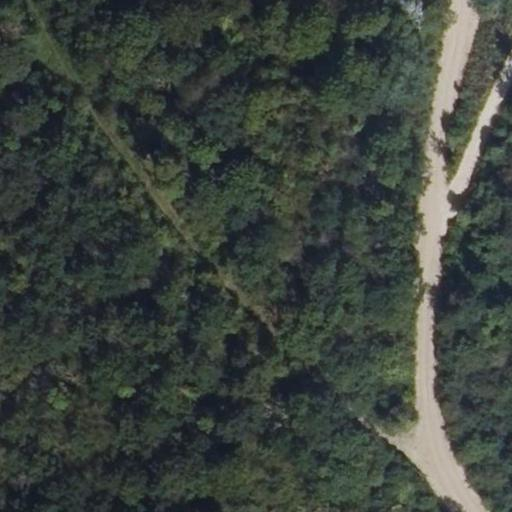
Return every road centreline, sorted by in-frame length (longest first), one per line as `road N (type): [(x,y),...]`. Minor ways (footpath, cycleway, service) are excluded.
road 1 (track): [(472,511),(433,375),(461,0)]
road 2 (track): [(511,68),(442,258),(386,204),(336,127),(309,0)]
